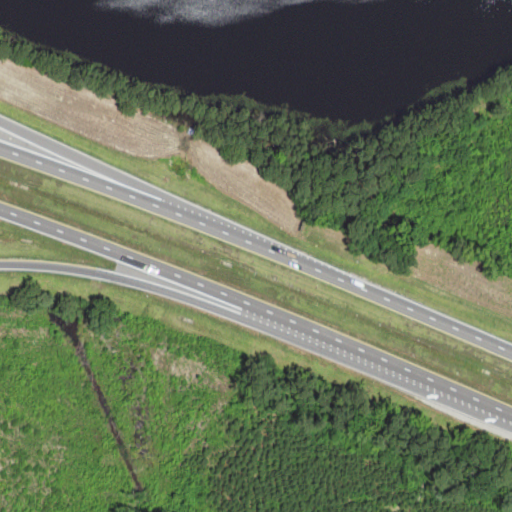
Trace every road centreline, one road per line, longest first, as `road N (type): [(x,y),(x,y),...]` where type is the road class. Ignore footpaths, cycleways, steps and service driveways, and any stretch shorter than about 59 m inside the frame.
road 1 (motorway): [(0,210),(511,416)]
road 2 (motorway): [(0,265),(73,270),(158,289),(511,425)]
road 3 (motorway): [(336,279),(0,120)]
road 4 (motorway): [(336,279),(0,149)]
road 5 (motorway): [(511,353),(336,279)]
